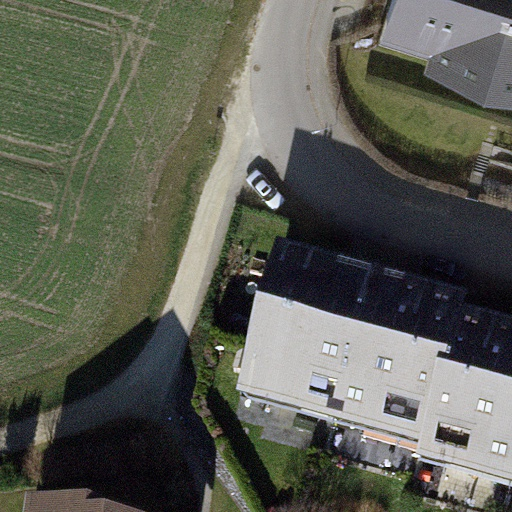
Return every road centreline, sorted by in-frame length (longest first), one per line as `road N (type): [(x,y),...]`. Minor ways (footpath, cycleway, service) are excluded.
road 1 (track): [(288,95),(245,154),(172,359),(103,410),(0,443)]
road 2 (residential): [(297,0),(288,28),(288,95),(297,128),(332,186),(370,206),(511,246)]
